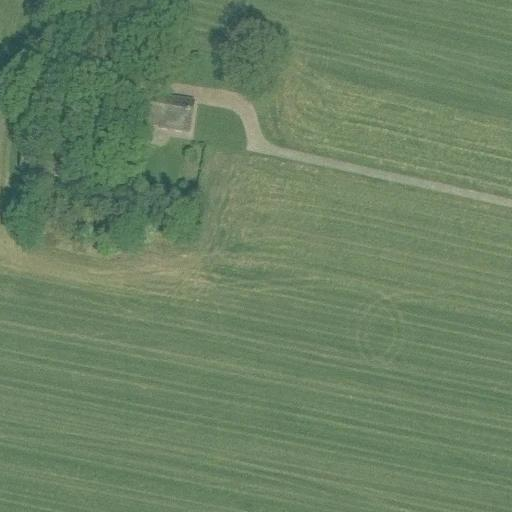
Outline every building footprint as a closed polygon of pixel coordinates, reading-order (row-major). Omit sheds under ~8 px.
[(50,44),(46,59),(85,68),(89,53),(50,44)] [(33,107),(97,117),(102,85),(38,75),(33,107)] [(194,104),(143,95),(138,126),(160,129),(159,132),(188,137),(194,104)] [(21,155),(17,172),(72,183),(76,165),(21,155)] [(60,216),(67,189),(43,185),(39,210),(60,216)]
